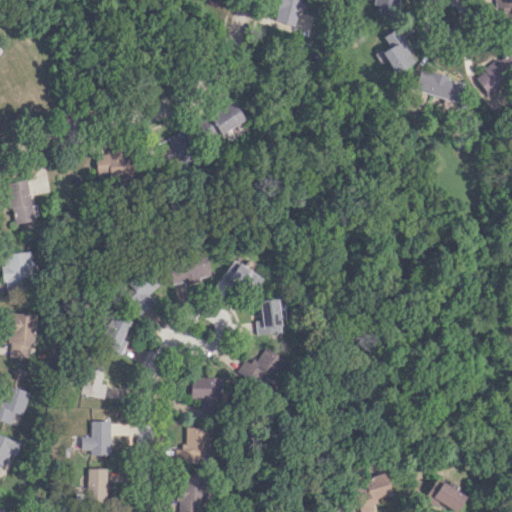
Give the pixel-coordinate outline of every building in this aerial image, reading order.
[(276,0),(271,19),(293,26),(301,0),(276,0)] [(374,0),(374,13),(396,14),(396,0),(374,0)] [(511,0),(489,0),(492,9),(499,7),(505,28),(511,26),(511,0)] [(412,61),(407,52),(409,50),(393,27),(380,36),(386,46),(378,52),(393,74),(412,61)] [(493,109),(503,102),(493,87),(508,76),(504,70),(511,64),(511,51),(510,49),(471,76),(493,109)] [(412,91),(455,101),(460,79),(417,69),(412,91)] [(242,118),(229,100),(198,124),(211,141),(242,118)] [(13,224),(32,220),(24,178),(3,182),(7,207),(10,207),(13,224)] [(202,248),(208,274),(197,277),(198,281),(183,284),(182,281),(171,284),(165,257),(202,248)] [(30,252),(1,252),(2,292),(24,291),(23,280),(31,280),(30,252)] [(233,257),(264,278),(253,294),(234,281),(230,287),(218,279),(233,257)] [(164,282),(148,265),(130,282),(135,288),(126,297),(143,315),(158,301),(151,294),(164,282)] [(274,297),(278,331),(253,334),(252,320),(257,319),(255,299),(274,297)] [(34,313),(8,312),(7,356),(32,357),(34,313)] [(120,353),(126,340),(121,338),(130,320),(113,312),(99,343),(120,353)] [(262,344),(251,364),(241,358),(237,366),(234,372),(265,388),(283,356),(262,344)] [(80,394),(115,398),(116,386),(99,385),(101,364),(83,362),(80,394)] [(216,376),(217,414),(189,415),(188,377),(216,376)] [(29,392),(2,384),(0,391),(0,420),(10,424),(14,412),(21,414),(29,392)] [(79,436),(80,449),(88,449),(88,455),(110,454),(110,420),(89,421),(89,436),(79,436)] [(183,425),(184,448),(173,448),(174,464),(208,463),(207,424),(183,425)] [(0,465),(4,467),(9,453),(15,455),(20,442),(0,434),(0,465)] [(105,500),(106,468),(86,467),(85,499),(105,500)] [(202,511),(203,473),(177,473),(176,511),(202,511)] [(358,511),(363,511),(372,510),(371,503),(391,498),(384,473),(350,482),(358,511)] [(421,499),(433,506),(436,501),(452,511),(462,496),(434,478),(421,499)]
